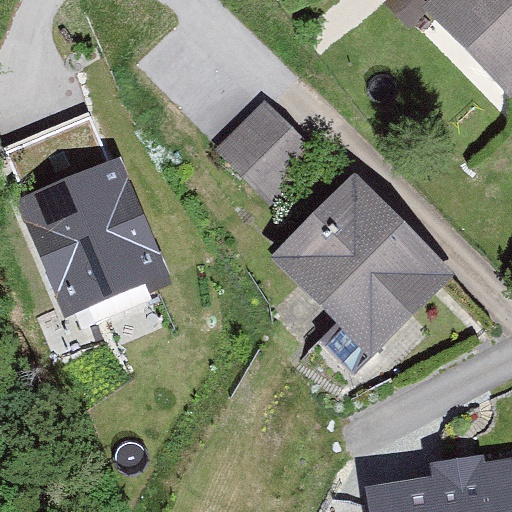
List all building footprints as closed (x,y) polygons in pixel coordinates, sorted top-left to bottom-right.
[(511,0),(439,0),(429,12),(511,87),(511,0)] [(221,150),(267,197),(314,151),(268,105),(221,150)] [(30,198),(21,202),(71,321),(169,280),(118,159),(108,163),(89,117),(10,149),(30,198)] [(276,259),(369,352),(447,278),(354,181),(276,259)] [(373,511),(511,511),(511,467),(370,490),(373,511)]
